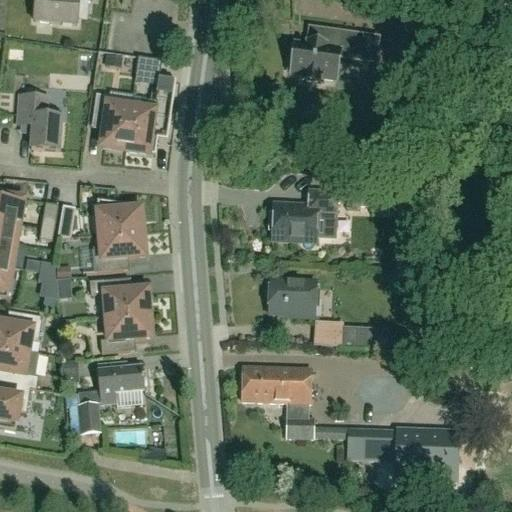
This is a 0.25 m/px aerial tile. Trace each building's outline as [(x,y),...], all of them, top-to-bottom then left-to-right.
[(36,0),(34,24),(77,27),(79,0),(36,0)] [(328,33),(309,31),(307,49),(295,47),(294,58),(290,58),(287,74),(291,74),(291,77),(303,79),(302,83),(321,86),(322,82),(335,84),(339,60),(375,65),(379,41),(350,36),(350,40),(328,36),(328,33)] [(403,46),(398,59),(415,65),(420,53),(403,46)] [(108,60),(106,70),(120,72),(121,62),(108,60)] [(138,61),(136,74),(160,78),(162,65),(138,61)] [(131,112),(125,154),(155,159),(158,137),(168,138),(175,84),(157,81),(154,107),(143,105),(142,113),(131,112)] [(61,120),(45,119),(46,100),(19,98),(17,128),(32,129),(30,153),(59,155),(61,120)] [(125,154),(131,112),(108,109),(109,101),(96,99),(92,127),(104,129),(101,151),(125,154)] [(0,223),(18,227),(22,201),(1,197),(2,190),(0,190),(0,223)] [(351,191),(351,207),(372,209),(372,192),(351,191)] [(272,207),(271,243),(314,246),(315,218),(335,219),(336,195),(306,193),(305,209),(272,207)] [(100,240),(142,237),(141,213),(119,215),(118,207),(97,205),(100,240)] [(46,206),(42,231),(53,233),(58,208),(46,206)] [(75,212),(62,209),(57,242),(71,241),(75,212)] [(18,227),(0,223),(0,246),(14,249),(18,227)] [(53,233),(42,231),(40,243),(51,245),(53,233)] [(142,237),(100,240),(101,251),(93,252),(95,277),(124,274),(123,262),(144,260),(142,237)] [(14,249),(0,246),(0,269),(10,272),(14,249)] [(39,277),(55,279),(54,268),(41,265),(39,277)] [(10,272),(0,269),(0,298),(5,300),(10,272)] [(70,269),(58,270),(59,280),(71,279),(70,269)] [(55,279),(39,277),(37,287),(41,288),(39,303),(58,306),(55,279)] [(106,320),(149,318),(147,294),(125,295),(124,282),(89,285),(91,298),(105,297),(106,320)] [(315,286),(269,284),(268,318),(314,320),(315,286)] [(0,350),(27,355),(29,344),(37,345),(42,320),(13,315),(11,328),(0,325),(0,350)] [(149,318),(106,320),(108,343),(100,344),(101,357),(130,356),(129,343),(151,341),(149,318)] [(313,352),(341,353),(341,328),(313,327),(313,352)] [(388,332),(342,330),(341,350),(387,353),(388,332)] [(27,355),(0,350),(0,373),(3,374),(1,388),(29,392),(35,393),(37,380),(34,379),(38,357),(27,355)] [(78,365),(64,365),(65,386),(68,385),(79,385),(78,365)] [(127,366),(98,369),(100,394),(77,396),(79,408),(78,409),(81,438),(100,436),(97,409),(116,407),(117,410),(141,408),(140,395),(144,394),(142,372),(127,373),(127,366)] [(285,442),(314,443),(314,431),(314,422),(308,422),(308,408),(311,408),(312,374),(243,371),(242,406),(286,407),(285,442)] [(29,392),(1,388),(0,392),(0,430),(14,433),(17,414),(25,415),(29,392)] [(458,437),(397,435),(396,464),(395,472),(425,473),(425,482),(456,483),(458,437)]
